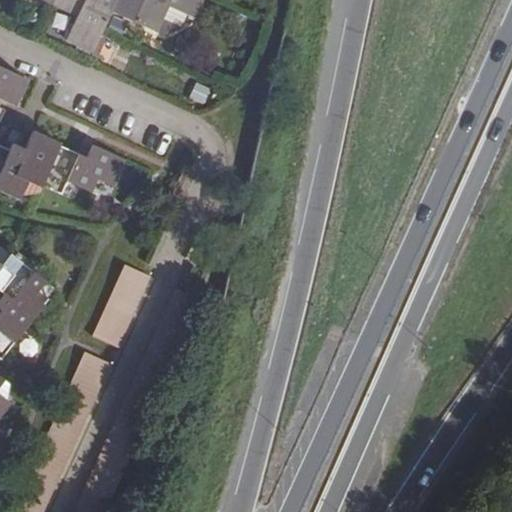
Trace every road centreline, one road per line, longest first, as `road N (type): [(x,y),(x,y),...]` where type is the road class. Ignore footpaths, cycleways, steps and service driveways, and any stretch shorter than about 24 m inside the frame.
road 1 (residential): [(61,511),(212,159),(207,141),(189,127),(0,43)]
road 2 (trunk): [(511,22),(289,511)]
road 3 (trunk): [(358,0),(300,294),(242,511)]
road 4 (trunk): [(331,511),(511,107)]
road 5 (trunk): [(400,511),(511,340)]
